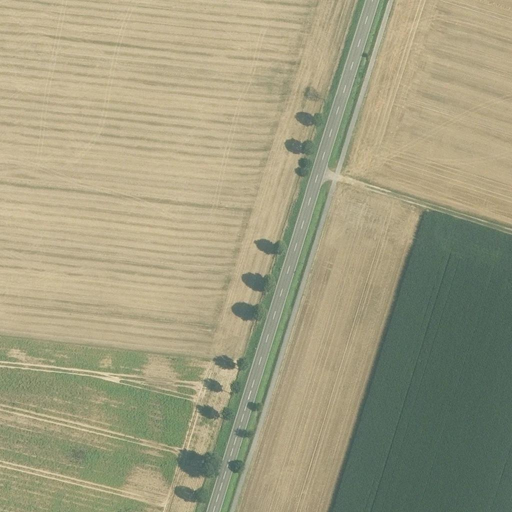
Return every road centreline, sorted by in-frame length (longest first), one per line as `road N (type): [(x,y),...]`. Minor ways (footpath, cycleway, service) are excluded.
road 1 (primary): [(212,511),(372,0)]
road 2 (track): [(511,233),(336,177),(316,178)]
